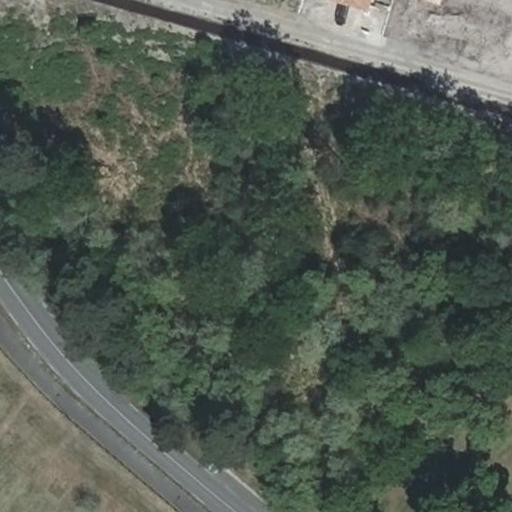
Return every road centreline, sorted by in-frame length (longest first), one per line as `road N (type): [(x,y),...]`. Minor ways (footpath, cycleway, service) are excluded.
road 1 (tertiary): [(235,511),(77,371),(0,270)]
road 2 (residential): [(511,90),(198,0)]
